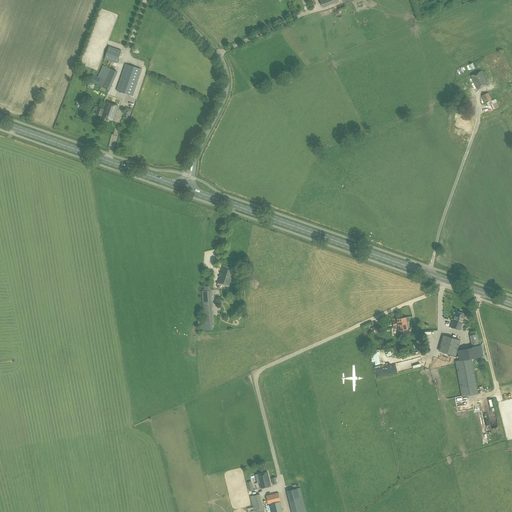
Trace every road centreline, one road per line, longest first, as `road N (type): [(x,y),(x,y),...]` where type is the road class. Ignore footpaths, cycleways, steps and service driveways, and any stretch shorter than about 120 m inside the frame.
road 1 (primary): [(511,303),(183,188)]
road 2 (unclassified): [(183,188),(227,81),(222,61),(162,0)]
road 3 (primary): [(183,188),(0,123)]
